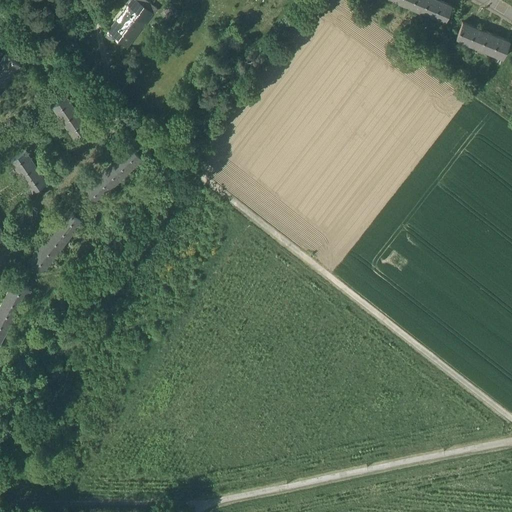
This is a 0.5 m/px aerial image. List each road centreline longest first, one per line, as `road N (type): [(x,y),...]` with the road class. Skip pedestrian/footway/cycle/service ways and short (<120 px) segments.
road 1 (residential): [(511,420),(123,116)]
road 2 (unclassified): [(511,440),(198,505)]
road 3 (residential): [(198,505),(0,502)]
